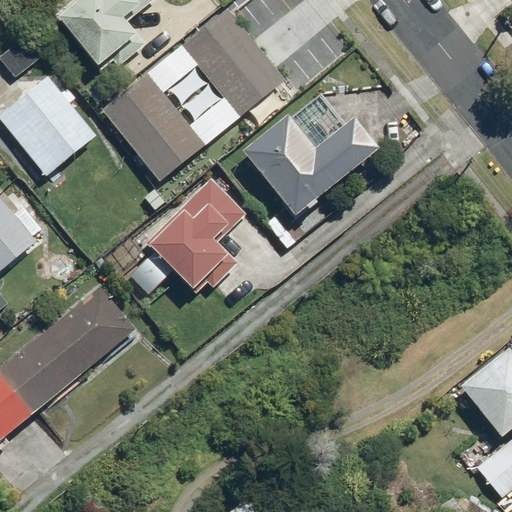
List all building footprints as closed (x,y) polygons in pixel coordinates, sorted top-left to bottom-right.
[(74,0),(56,15),(101,70),(115,60),(119,66),(147,43),(130,21),(156,0),(74,0)] [(227,8),(183,45),(242,116),(287,80),(227,8)] [(148,72),(102,109),(161,181),(207,144),(148,72)] [(0,90),(0,118),(48,176),(98,134),(48,75),(28,92),(16,77),(0,90)] [(296,214),(382,146),(357,115),(348,123),(323,92),(293,116),(290,112),(244,148),(272,183),(296,214)] [(211,178),(146,243),(155,252),(131,276),(150,295),(174,270),(198,293),(209,282),(215,287),(241,262),(220,241),(247,213),(211,178)] [(160,182),(143,196),(156,212),(175,198),(162,181),(160,182)] [(0,272),(38,241),(0,195),(0,272)] [(101,286),(0,368),(0,439),(137,329),(101,286)] [(511,347),(510,346),(462,384),(504,436),(511,428),(511,347)] [(511,439),(478,467),(502,498),(511,489),(511,439)] [(262,511),(251,497),(231,511),(262,511)]
